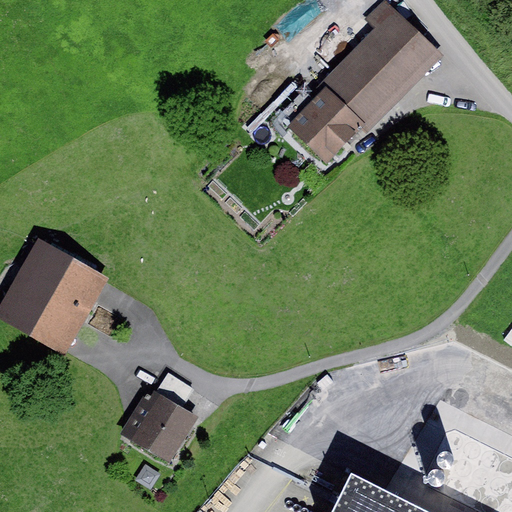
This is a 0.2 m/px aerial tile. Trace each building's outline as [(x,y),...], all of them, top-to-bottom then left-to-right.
[(376,35),(293,124),(334,162),(438,51),(382,0),(376,0),(359,19),(376,35)] [(108,283),(37,244),(0,311),(0,324),(66,360),(108,283)] [(168,376),(155,397),(181,413),(194,391),(168,376)] [(149,407),(142,402),(120,439),(169,469),(197,423),(181,413),(155,397),(149,407)] [(146,467),(136,482),(151,492),(161,477),(146,467)] [(434,511),(351,472),(331,511),(434,511)]
